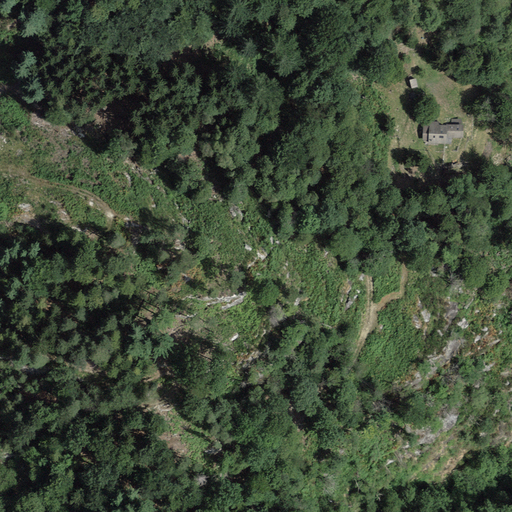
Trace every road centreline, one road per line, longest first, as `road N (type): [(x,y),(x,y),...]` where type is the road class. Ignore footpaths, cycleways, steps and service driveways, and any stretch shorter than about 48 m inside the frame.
road 1 (unclassified): [(223,511),(281,416),(344,373),(369,314),(366,266),(291,92),(292,60),(314,0)]
road 2 (track): [(153,511),(154,498),(66,435),(84,417),(167,396),(179,377),(121,377),(48,357),(27,341),(0,288)]
road 3 (track): [(0,266),(69,253),(111,219),(90,194),(0,171)]
road 4 (unclassified): [(0,404),(32,469),(67,511)]
